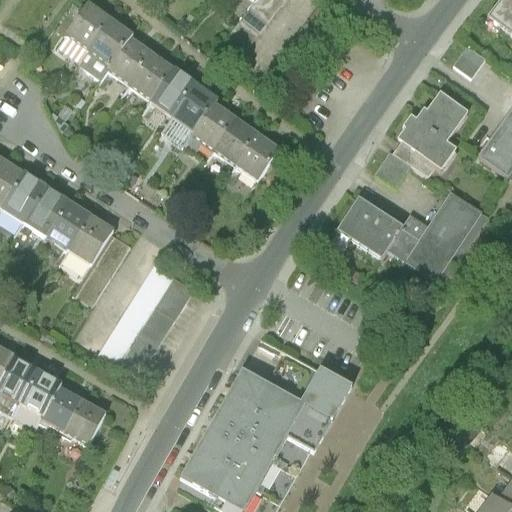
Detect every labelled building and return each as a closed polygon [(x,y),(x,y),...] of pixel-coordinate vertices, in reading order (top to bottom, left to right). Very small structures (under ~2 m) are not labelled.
[(288,0),(259,0),(256,5),(225,43),(243,57),(288,0)] [(511,0),(502,0),(487,20),(511,39),(511,0)] [(65,42),(87,58),(109,28),(86,11),(65,42)] [(335,26),(316,12),(258,87),(277,102),(335,26)] [(131,44),(109,28),(87,58),(109,74),(130,46),(131,44)] [(107,77),(129,92),(151,61),(130,46),(109,74),(107,77)] [(467,49),(453,68),(471,82),(485,63),(467,49)] [(129,92),(151,108),(173,77),(151,61),(129,92)] [(151,108),(172,123),(195,92),(173,77),(151,108)] [(216,108),(195,92),(172,123),(194,139),(214,111),(216,108)] [(404,132),(396,143),(401,146),(435,171),(440,174),(454,153),(445,146),(466,116),(438,96),(425,114),(422,113),(415,123),(409,119),(401,130),(404,132)] [(192,142),(213,157),(235,126),(214,111),(194,139),(192,142)] [(511,112),(503,125),(511,132),(511,112)] [(507,180),(511,173),(511,132),(503,125),(478,159),(507,180)] [(257,142),(235,126),(213,157),(235,172),(257,142)] [(278,157),(257,142),(235,172),(256,188),(278,157)] [(401,146),(393,157),(411,170),(428,182),(435,171),(401,146)] [(395,192),(411,170),(393,157),(390,155),(374,177),(395,192)] [(0,212),(4,207),(23,177),(0,163),(0,212)] [(23,227),(26,222),(45,192),(23,177),(4,207),(12,213),(9,218),(23,227)] [(45,241),(49,236),(68,206),(45,192),(26,222),(35,227),(32,232),(45,241)] [(388,254),(442,289),(487,221),(450,196),(428,230),(409,218),(400,232),(386,253),(388,254)] [(381,264),(388,254),(386,253),(400,232),(357,203),(337,235),(381,264)] [(68,255),(71,250),(90,220),(68,206),(49,236),(57,242),(54,247),(68,255)] [(113,235),(90,220),(71,250),(80,256),(77,261),(91,270),(110,238),(113,235)] [(130,251),(110,238),(91,270),(72,299),(91,312),(130,251)] [(193,295),(153,270),(96,361),(135,385),(193,295)] [(18,362),(0,352),(0,393),(16,364),(18,362)] [(319,377),(282,355),(263,388),(279,398),(264,425),(284,437),(319,377)] [(0,393),(0,397),(22,409),(40,378),(16,364),(0,393)] [(206,511),(213,511),(264,425),(279,398),(263,388),(241,376),(180,482),(182,484),(176,495),(206,511)] [(349,394),(319,377),(284,437),(283,440),(312,457),(349,394)] [(64,391),(40,378),(22,409),(46,423),(62,394),(64,391)] [(45,425),(68,438),(85,407),(62,394),(46,423),(45,425)] [(109,420),(85,407),(68,438),(91,451),(109,420)] [(241,511),(283,440),(284,437),(264,425),(213,511),(241,511)] [(511,511),(511,482),(498,502),(511,511)] [(491,497),(480,511),(511,511),(498,502),(491,497)]
